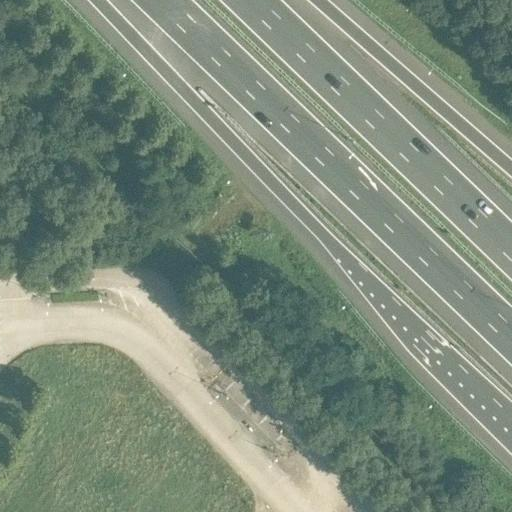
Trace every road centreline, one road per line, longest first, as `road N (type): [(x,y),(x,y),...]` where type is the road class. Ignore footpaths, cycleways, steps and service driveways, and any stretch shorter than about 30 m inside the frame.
road 1 (motorway): [(96,0),(511,419)]
road 2 (motorway): [(162,0),(511,334)]
road 3 (motorway): [(511,250),(251,0)]
road 4 (motorway): [(511,168),(317,0)]
